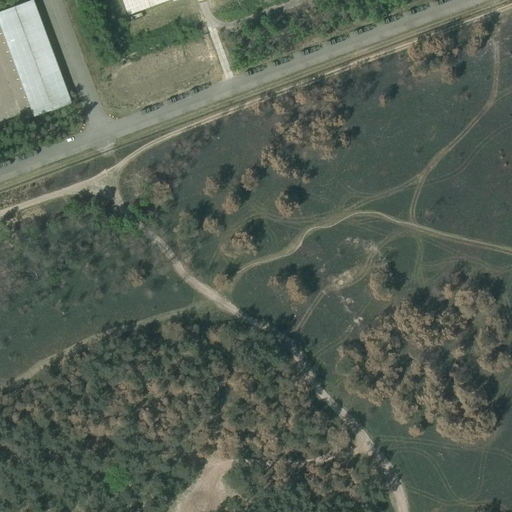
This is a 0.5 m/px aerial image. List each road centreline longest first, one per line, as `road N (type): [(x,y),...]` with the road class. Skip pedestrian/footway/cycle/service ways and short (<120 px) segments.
road 1 (track): [(0,214),(104,180),(127,156),(185,128),(511,7)]
road 2 (track): [(401,511),(366,434),(335,410),(274,336),(212,295),(143,231),(104,180)]
road 3 (track): [(205,481),(196,455),(0,454)]
road 4 (track): [(191,511),(216,463),(293,465),(348,451)]
